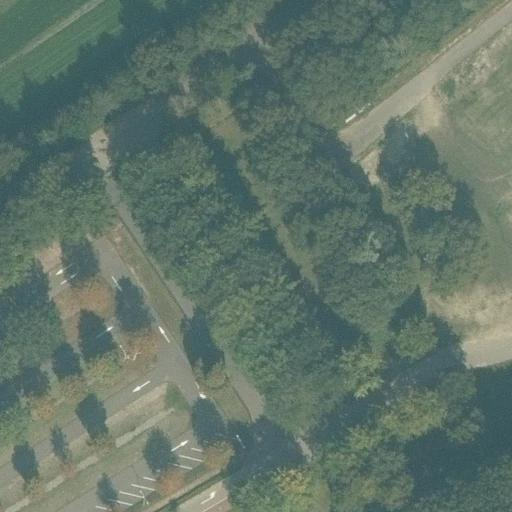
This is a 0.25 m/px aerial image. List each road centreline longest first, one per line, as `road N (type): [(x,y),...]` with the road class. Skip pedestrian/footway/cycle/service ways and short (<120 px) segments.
road 1 (unclassified): [(108,119),(291,0)]
road 2 (unclassified): [(108,119),(0,194)]
